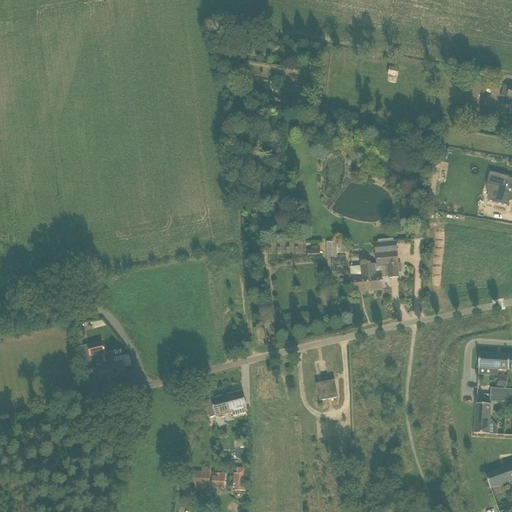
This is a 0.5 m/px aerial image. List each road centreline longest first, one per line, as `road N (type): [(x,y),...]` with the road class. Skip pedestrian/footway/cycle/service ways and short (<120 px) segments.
road 1 (unclassified): [(145,385),(511,302)]
road 2 (unclassified): [(145,385),(107,316),(0,322)]
road 3 (track): [(203,370),(183,483),(201,511)]
